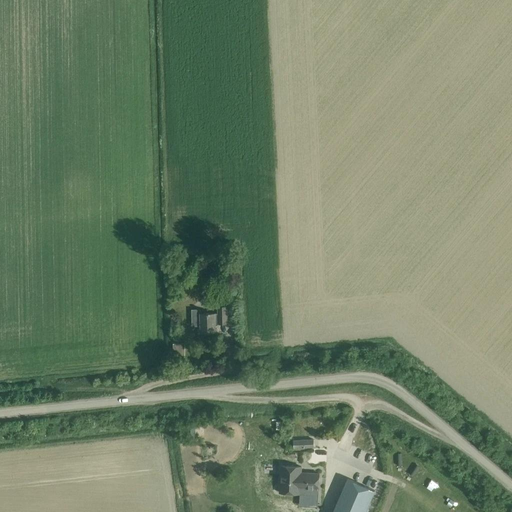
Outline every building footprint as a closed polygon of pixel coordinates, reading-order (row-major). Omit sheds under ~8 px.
[(202,313),(202,331),(217,331),(217,323),(229,323),(229,306),(219,306),(219,313),(202,313)] [(410,474),(413,476),(420,467),(416,464),(410,474)] [(320,475),(308,474),(307,476),(302,475),(302,467),(282,466),(280,493),(300,494),(301,487),(307,488),(306,490),(319,491),(320,475)] [(365,511),(375,491),(348,479),(333,511),(365,511)] [(454,494),(446,502),(454,510),(462,502),(454,494)]
